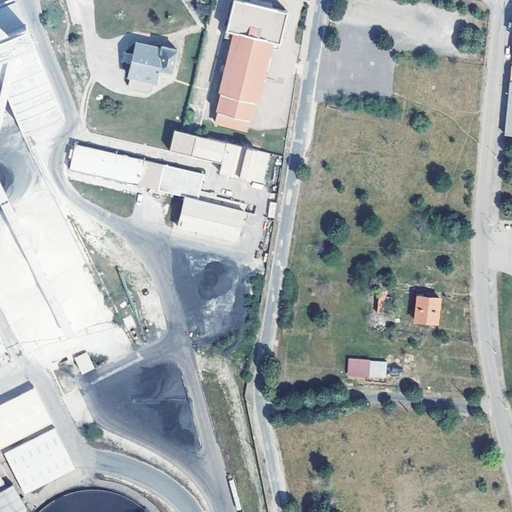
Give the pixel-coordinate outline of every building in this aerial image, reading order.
[(256,102),(270,48),(278,50),(287,12),(241,0),(233,0),(224,36),(233,39),(219,93),(221,94),(214,121),(247,129),(254,102),(256,102)] [(4,7),(0,8),(0,72),(24,130),(61,114),(14,3),(4,7)] [(136,41),(133,53),(131,61),(128,74),(130,75),(128,85),(130,88),(145,91),(149,89),(151,79),(154,80),(157,67),(171,70),(176,48),(162,45),(162,47),(136,41)] [(131,61),(133,53),(126,52),(124,60),(131,61)] [(268,152),(173,129),(169,149),(222,162),(219,172),(261,181),(268,152)] [(193,172),(75,145),(69,169),(187,196),(188,191),(193,172)] [(76,179),(143,195),(145,187),(77,172),(76,179)] [(188,191),(187,196),(187,198),(243,211),(244,204),(188,191)] [(236,240),(243,211),(187,198),(184,197),(178,227),(236,240)] [(378,295),(384,296),(387,277),(380,276),(378,295)] [(376,312),(375,326),(388,327),(390,306),(391,305),(392,301),(384,300),(384,296),(378,295),(376,312)] [(439,299),(417,296),(414,321),(436,324),(439,299)] [(36,306),(35,315),(46,315),(46,307),(36,306)] [(53,341),(52,319),(24,320),(24,310),(13,311),(14,343),(53,341)] [(74,358),(82,374),(95,368),(86,351),(74,358)] [(386,379),(387,361),(348,358),(346,375),(386,379)] [(0,449),(52,422),(34,388),(0,404),(0,449)] [(55,429),(5,455),(23,495),(74,471),(55,429)] [(26,511),(28,511),(13,486),(0,493),(0,509),(1,511),(26,511)]
